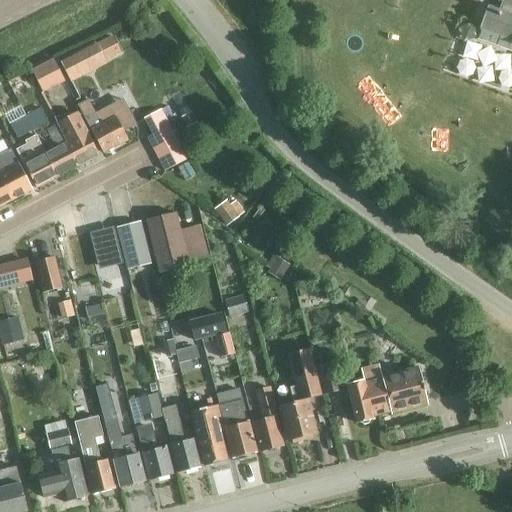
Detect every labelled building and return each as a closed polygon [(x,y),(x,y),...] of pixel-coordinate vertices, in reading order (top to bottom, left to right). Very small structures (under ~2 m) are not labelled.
[(511,0),(501,0),(500,3),(502,4),(499,12),(486,7),(479,29),(511,40),(511,0)] [(79,46),(54,58),(60,70),(86,58),(79,46)] [(31,70),(42,93),(64,82),(52,59),(31,70)] [(172,86),(164,81),(158,91),(166,96),(172,86)] [(88,100),(78,106),(102,153),(127,139),(123,131),(132,127),(119,106),(96,115),(88,100)] [(25,116),(33,130),(47,123),(39,109),(25,116)] [(191,111),(181,116),(186,127),(196,122),(191,111)] [(25,116),(17,121),(14,114),(6,118),(17,139),(33,130),(25,116)] [(64,143),(76,167),(98,155),(77,114),(56,125),(65,143),(64,143)] [(76,167),(64,143),(65,143),(56,125),(42,132),(44,137),(48,135),(55,149),(45,154),(44,155),(55,178),(76,167)] [(167,125),(145,136),(163,171),(185,160),(167,125)] [(44,155),(45,154),(35,136),(24,141),(26,145),(15,150),(35,188),(55,178),(44,155)] [(31,190),(15,160),(10,150),(0,154),(0,182),(10,202),(31,190)] [(0,206),(10,202),(0,182),(0,206)] [(227,201),(214,210),(226,226),(238,218),(227,201)] [(175,213),(145,221),(159,274),(208,261),(199,226),(180,231),(175,213)] [(117,228),(127,270),(150,264),(139,222),(117,228)] [(83,250),(95,247),(89,224),(77,227),(83,250)] [(280,281),(289,266),(273,255),(265,267),(269,270),(267,273),(280,281)] [(43,293),(61,289),(53,258),(35,262),(43,293)] [(26,261),(0,267),(0,285),(30,278),(26,261)] [(297,298),(314,294),(312,286),(295,290),(297,298)] [(248,313),(247,310),(243,295),(224,300),(229,318),(248,313)] [(109,335),(116,333),(108,307),(102,309),(109,335)] [(220,313),(186,320),(190,338),(224,331),(220,313)] [(17,316),(0,320),(0,340),(1,344),(22,338),(17,316)] [(214,337),(220,358),(235,354),(229,333),(214,337)] [(176,355),(172,340),(161,343),(165,358),(176,355)] [(302,378),(315,375),(309,349),(296,353),(302,378)] [(324,393),(341,389),(334,362),(318,367),(324,393)] [(418,370),(382,379),(378,364),(361,369),(364,381),(347,385),(356,423),(373,419),(372,416),(390,411),(390,414),(427,405),(418,370)] [(8,365),(5,373),(12,376),(15,368),(8,365)] [(305,435),(316,433),(303,383),(289,386),(293,403),(279,407),(287,440),(291,439),(292,442),(306,439),(305,435)] [(260,450),(282,445),(274,416),(276,416),(269,387),(255,390),(262,418),(252,421),(260,450)] [(141,399),(147,421),(162,418),(156,396),(141,399)] [(187,399),(179,401),(182,412),(190,410),(187,399)] [(248,421),(245,410),(242,399),(218,405),(231,458),(255,452),(248,421)] [(177,472),(199,466),(192,438),(183,440),(174,405),(161,408),(164,421),(165,421),(170,443),(170,444),(177,472)] [(226,459),(219,431),(223,430),(218,408),(191,415),(197,437),(204,465),(226,459)] [(114,488),(107,458),(100,460),(94,437),(102,435),(98,415),(74,421),(92,493),(114,488)] [(120,486),(143,481),(137,453),(126,456),(117,418),(105,421),(120,486)] [(148,479),(172,473),(165,446),(154,448),(148,426),(136,429),(142,452),(141,452),(148,479)] [(71,445),(67,430),(46,435),(49,447),(51,452),(56,472),(39,476),(44,497),(61,493),(63,501),(87,495),(77,458),(69,460),(66,447),(71,445)] [(0,511),(20,511),(27,510),(20,483),(16,468),(0,472),(0,511)]
